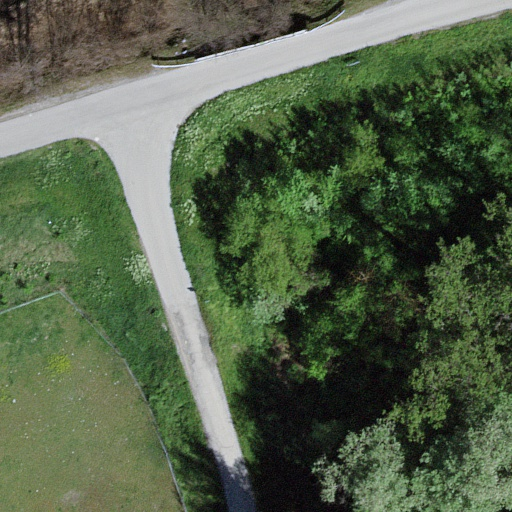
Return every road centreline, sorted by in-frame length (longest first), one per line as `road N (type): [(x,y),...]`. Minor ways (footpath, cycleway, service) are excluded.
road 1 (track): [(511,10),(0,161)]
road 2 (unclassified): [(228,511),(121,125)]
